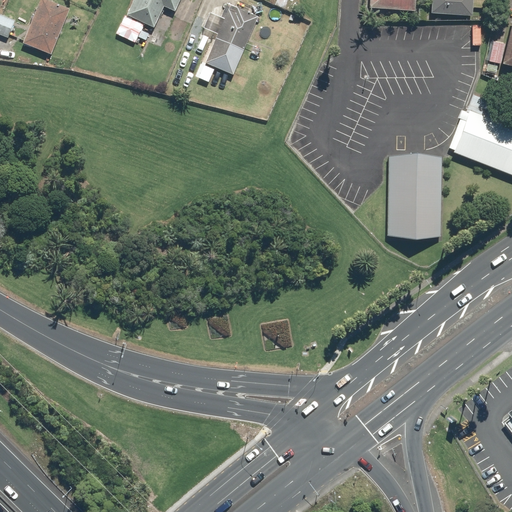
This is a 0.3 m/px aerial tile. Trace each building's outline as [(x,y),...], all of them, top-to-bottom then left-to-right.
[(72,8),(51,0),(42,0),(25,42),(53,53),(72,8)] [(181,0),(135,0),(129,14),(156,26),(166,5),(177,10),(181,0)] [(372,0),(372,6),(418,9),(418,0),(372,0)] [(212,52),(240,64),(260,16),(239,7),(237,11),(230,8),(212,52)] [(0,12),(0,33),(9,37),(17,20),(0,12)] [(223,21),(216,18),(211,30),(219,33),(223,21)] [(511,125),(471,109),(453,153),(511,175),(511,125)] [(440,236),(442,156),(389,155),(387,235),(440,236)]
